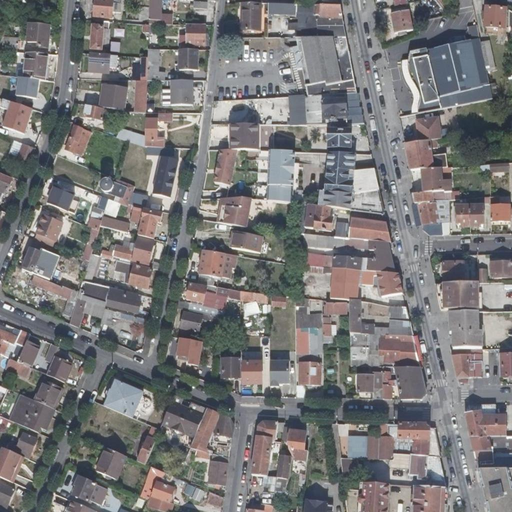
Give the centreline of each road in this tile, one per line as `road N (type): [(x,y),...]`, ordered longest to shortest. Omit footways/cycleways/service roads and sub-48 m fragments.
road 1 (residential): [(223,0),(204,164),(146,373)]
road 2 (residential): [(71,0),(61,98),(0,259)]
road 3 (residential): [(409,250),(358,0)]
road 4 (residential): [(449,416),(245,411)]
road 5 (residential): [(33,511),(102,355)]
road 6 (residential): [(445,398),(409,250)]
